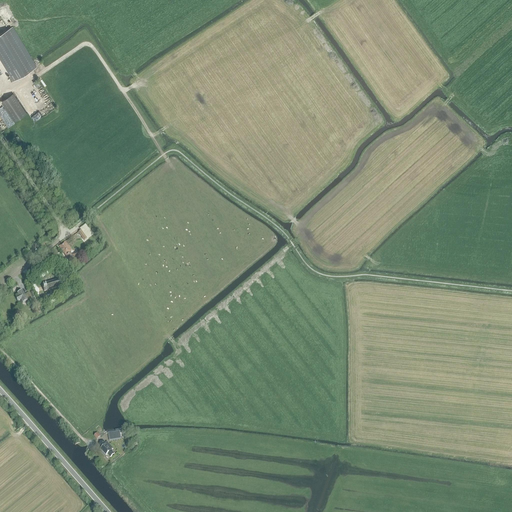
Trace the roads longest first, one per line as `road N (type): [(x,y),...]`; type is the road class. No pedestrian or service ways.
road 1 (track): [(35,75),(90,45),(168,161)]
road 2 (secondary): [(0,390),(107,511)]
